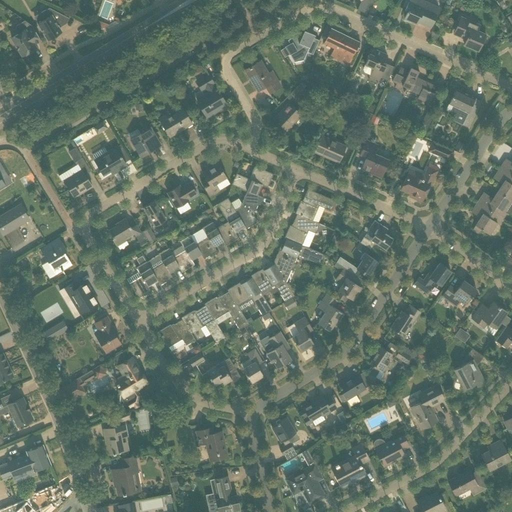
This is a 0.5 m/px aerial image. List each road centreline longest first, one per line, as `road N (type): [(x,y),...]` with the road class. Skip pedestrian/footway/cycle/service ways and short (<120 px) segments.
road 1 (residential): [(511,88),(325,9),(302,11),(226,57),(223,68),(255,121),(250,149)]
road 2 (residential): [(250,149),(217,137),(88,215),(83,233),(137,321)]
road 3 (residential): [(248,415),(343,355),(429,227)]
road 4 (unclassified): [(84,511),(64,443),(0,299)]
road 5 (residential): [(137,321),(260,247),(295,170)]
road 6 (tertiary): [(0,116),(193,0)]
road 7 (residential): [(343,511),(437,462),(511,383)]
road 8 (residential): [(137,321),(176,386),(248,415)]
road 9 (residential): [(429,227),(295,170)]
road 10 (residential): [(429,227),(511,111)]
